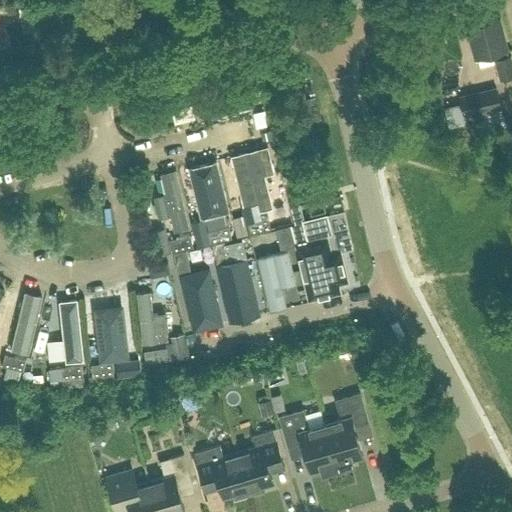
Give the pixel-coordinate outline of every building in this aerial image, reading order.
[(507,49),(499,18),(474,24),(477,33),(470,35),(476,58),(497,52),(499,59),(497,60),(502,79),(511,76),(511,62),(510,56),(508,56),(506,49),(507,49)] [(496,87),(459,95),(459,97),(460,103),(463,114),(464,117),(501,108),(496,87)] [(460,103),(443,107),(447,127),(465,124),(464,117),(463,114),(460,103)] [(269,149),(231,159),(243,207),(257,204),(260,215),(272,212),(264,179),(276,176),(269,149)] [(218,166),(194,171),(206,220),(229,215),(218,166)] [(190,233),(177,173),(160,177),(165,196),(155,198),(161,222),(170,219),(174,236),(190,233)] [(256,219),(253,207),(230,213),(236,236),(270,227),(268,216),(256,219)] [(342,230),(338,214),(293,225),(288,226),(276,229),(281,248),(308,242),(307,238),(342,230)] [(208,231),(204,218),(191,221),(197,245),(232,237),(229,226),(208,231)] [(168,240),(165,226),(149,230),(155,253),(192,245),(190,235),(168,240)] [(230,261),(228,252),(225,240),(213,243),(217,264),(230,261)] [(191,269),(187,250),(174,253),(178,272),(191,269)] [(301,302),(288,251),(256,259),(269,310),(301,302)] [(306,259),(316,301),(331,297),(328,285),(339,282),(335,268),(325,271),(321,256),(306,259)] [(220,266),(232,319),(251,315),(239,262),(220,266)] [(221,327),(209,269),(178,275),(190,333),(221,327)] [(150,294),(137,295),(142,348),(164,346),(161,317),(152,318),(150,294)] [(28,356),(42,305),(32,302),(18,353),(28,356)] [(65,363),(81,362),(78,303),(62,304),(65,363)] [(92,312),(98,362),(125,359),(124,352),(130,351),(124,308),(92,312)] [(188,356),(184,333),(171,335),(172,342),(166,343),(167,348),(145,350),(146,362),(168,360),(188,356)] [(140,371),(138,351),(125,352),(125,360),(92,364),(93,376),(140,371)] [(59,367),(58,353),(45,354),(47,380),(83,376),(82,365),(59,367)] [(24,358),(5,354),(2,365),(5,366),(2,378),(19,382),(24,358)] [(341,417),(325,422),(338,467),(354,462),(352,458),(363,455),(354,425),(368,421),(360,392),(335,399),(341,417)] [(322,472),(338,467),(325,422),(309,426),(303,408),(279,415),(288,444),(301,440),(310,470),(321,467),(322,472)] [(237,451),(250,493),(264,489),(263,485),(273,482),(270,471),(285,466),(273,427),(252,434),(256,445),(237,451)] [(250,493),(237,451),(223,455),(220,443),(194,451),(206,490),(220,486),(223,497),(234,494),(235,497),(250,493)] [(165,476),(149,480),(158,511),(185,511),(186,511),(178,486),(192,482),(184,453),(160,460),(165,476)] [(131,511),(158,511),(149,480),(134,485),(129,469),(106,475),(115,505),(128,501),(131,511)]
